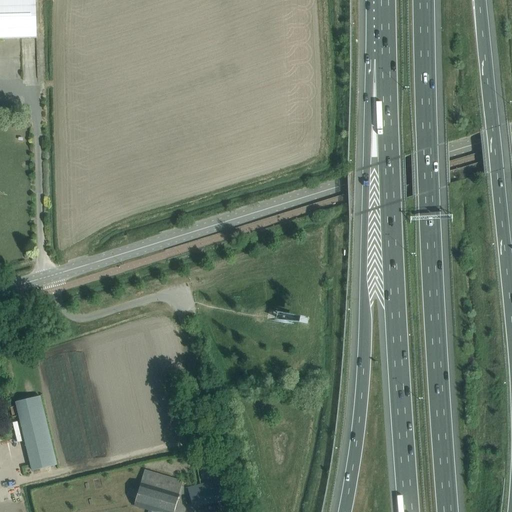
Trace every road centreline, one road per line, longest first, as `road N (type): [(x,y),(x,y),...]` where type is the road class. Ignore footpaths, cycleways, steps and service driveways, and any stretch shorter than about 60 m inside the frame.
road 1 (motorway): [(446,511),(422,0)]
road 2 (motorway): [(385,58),(366,167),(363,356),(343,511)]
road 3 (motorway): [(385,58),(406,511)]
road 4 (residential): [(48,276),(60,306),(75,318),(156,297),(179,310),(232,511)]
road 5 (tertiary): [(161,242),(511,132)]
road 6 (motorway): [(511,354),(478,0)]
